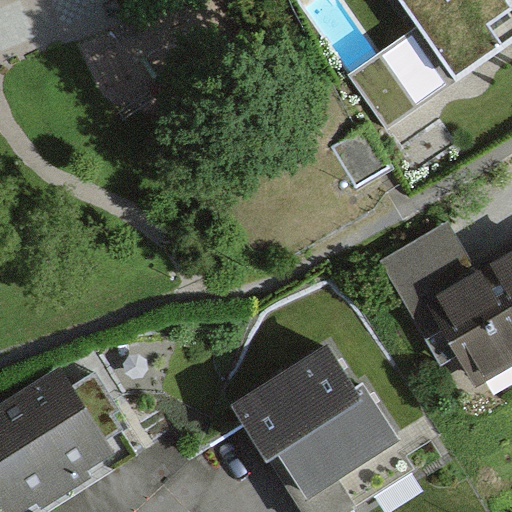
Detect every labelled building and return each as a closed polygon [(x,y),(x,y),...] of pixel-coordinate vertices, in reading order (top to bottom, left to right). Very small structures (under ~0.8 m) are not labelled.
[(394,0),(457,92),(511,54),(511,11),(504,0),(394,0)] [(353,75),(392,126),(449,82),(410,31),(353,75)] [(511,251),(418,300),(466,395),(511,371),(511,251)] [(296,508),(396,448),(360,387),(352,392),(326,348),(226,407),(263,469),(270,465),(296,508)] [(92,363),(0,412),(0,511),(24,511),(139,450),(92,363)]
